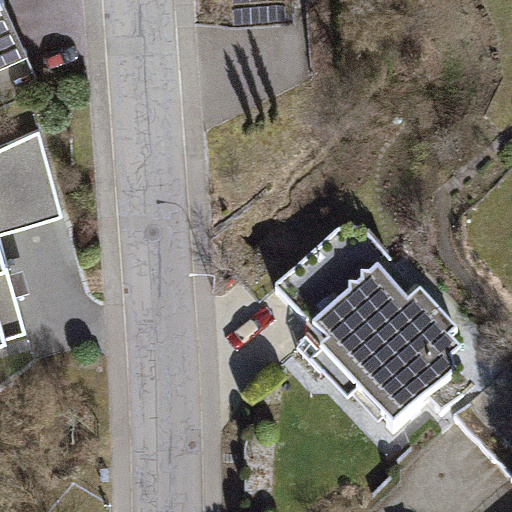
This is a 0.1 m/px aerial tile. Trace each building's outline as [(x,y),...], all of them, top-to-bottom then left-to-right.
[(4,0),(0,0),(0,63),(27,51),(4,0)] [(0,332),(26,324),(0,232),(0,229),(63,211),(39,129),(0,145),(0,332)] [(336,236),(276,292),(364,387),(357,395),(394,434),(428,402),(442,416),(464,395),(452,381),(453,379),(455,370),(453,363),(441,349),(458,333),(421,293),(408,306),(378,274),(391,262),(366,234),(358,231),(350,230),(343,232),(336,236)] [(511,443),(511,365),(455,419),(494,461),(511,443)] [(511,443),(494,461),(511,479),(511,443)]
